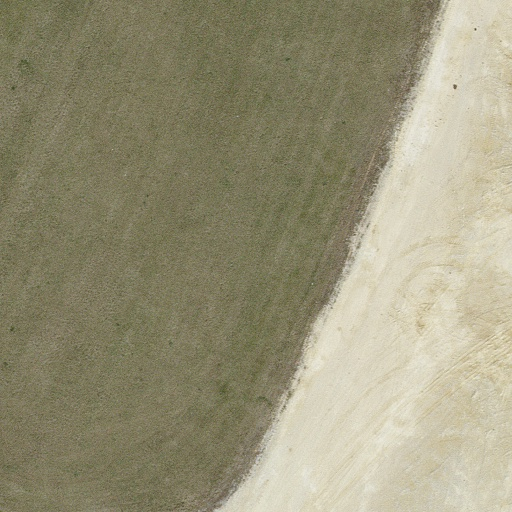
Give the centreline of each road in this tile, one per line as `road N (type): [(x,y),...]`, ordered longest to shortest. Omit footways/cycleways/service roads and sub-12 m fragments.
road 1 (track): [(481,49),(304,477),(282,511)]
road 2 (track): [(511,290),(304,477)]
road 3 (track): [(495,0),(481,49),(511,140)]
